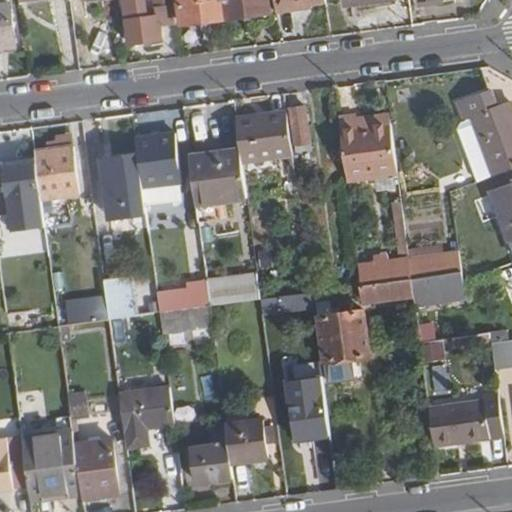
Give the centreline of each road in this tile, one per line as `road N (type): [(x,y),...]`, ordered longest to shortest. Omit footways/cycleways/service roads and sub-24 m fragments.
road 1 (residential): [(511,37),(0,106)]
road 2 (residential): [(378,511),(511,494)]
